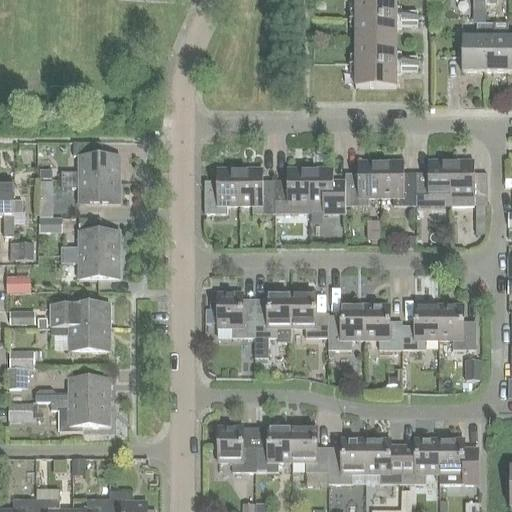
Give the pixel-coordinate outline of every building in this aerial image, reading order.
[(395,0),(354,0),(355,21),(417,21),(417,14),(400,14),(400,15),(396,15),(395,0)] [(472,0),(473,12),(484,12),(483,0),(472,0)] [(417,21),(355,21),(355,44),(396,43),(396,28),(400,28),(400,29),(417,29),(417,21)] [(461,74),(484,74),(484,26),(476,26),(476,40),(461,40),(461,74)] [(508,40),(508,26),(484,26),(484,74),(507,74),(508,40)] [(396,43),(355,44),(355,66),(417,66),(417,59),(400,59),(400,60),(396,60),(396,43)] [(417,66),(355,66),(355,90),(396,90),(396,73),(400,73),(400,74),(417,74),(417,66)] [(120,158),(101,158),(101,145),(73,145),(73,158),(78,159),(78,174),(61,174),(61,183),(120,184),(120,158)] [(368,209),(368,200),(380,201),(380,164),(357,164),(357,177),(345,177),(345,183),(345,209),(368,209)] [(417,176),(403,176),(403,164),(380,164),(380,201),(393,201),(393,209),(416,209),(417,176)] [(451,164),(428,164),(428,176),(417,176),(416,209),(450,209),(451,164)] [(474,177),(474,164),(451,164),(450,209),(450,212),(474,212),(474,209),(487,209),(487,177),(474,177)] [(53,171),(41,171),(41,179),(53,180),(53,171)] [(274,184),(262,184),(262,171),(239,172),(239,209),(252,208),(252,217),(274,217),(274,184)] [(297,217),(297,208),(312,208),(312,171),(286,171),(287,183),(274,184),(274,217),(297,217)] [(345,183),(333,183),(332,171),(312,171),(312,208),(322,208),(322,216),(345,216),(345,209),(345,183)] [(227,217),(227,209),(239,209),(239,172),(216,172),(216,184),(204,184),(204,217),(227,217)] [(120,184),(61,183),(61,190),(78,190),(78,207),(120,207),(120,184)] [(4,240),(13,240),(13,185),(0,184),(0,218),(4,219),(4,240)] [(52,221),(53,220),(53,199),(39,199),(40,221),(52,221)] [(52,221),(40,221),(40,236),(52,236),(52,221)] [(61,258),(120,258),(120,234),(78,234),(78,250),(61,250),(61,258)] [(416,252),(416,239),(404,239),(404,252),(416,252)] [(34,247),(10,247),(10,264),(34,264),(34,247)] [(120,258),(61,258),(61,266),(78,266),(78,283),(119,283),(120,258)] [(31,295),(30,279),(7,280),(7,296),(31,295)] [(242,302),(242,296),(217,296),(217,331),(232,331),(232,341),(254,341),(254,317),(255,302),(242,302)] [(267,302),(255,302),(254,317),(254,341),(254,361),(268,361),(268,341),(278,341),(284,345),(291,345),(291,331),(291,296),(267,296),(267,302)] [(328,353),(328,341),(328,319),(328,317),(316,317),(316,296),(291,296),(291,331),(305,331),(305,341),(315,341),(315,354),(328,355),(328,353)] [(110,331),(110,306),(68,306),(68,322),(51,322),(51,330),(110,331)] [(351,353),(351,344),(365,344),(365,308),(340,308),(340,319),(328,319),(328,341),(328,353),(351,353)] [(402,329),(402,325),(389,325),(389,308),(365,308),(365,344),(379,344),(379,353),(402,354),(401,329),(402,329)] [(425,354),(425,344),(438,344),(438,308),(414,308),(414,329),(402,329),(401,329),(402,354),(425,354)] [(475,354),(475,325),(463,325),(463,308),(438,308),(438,344),(452,344),(452,354),(475,354)] [(205,325),(215,325),(215,311),(205,311),(205,325)] [(34,314),(10,315),(10,327),(34,326),(34,314)] [(47,331),(47,321),(38,322),(38,331),(47,331)] [(68,338),(68,355),(110,355),(110,331),(51,330),(51,338),(68,338)] [(33,371),(33,354),(9,354),(10,371),(33,371)] [(466,384),(481,384),(481,362),(466,362),(466,384)] [(28,371),(9,372),(9,392),(21,391),(28,391),(28,371)] [(35,405),(50,405),(110,405),(110,381),(68,381),(68,397),(56,397),(52,393),(39,393),(35,397),(35,405)] [(82,430),(110,430),(110,405),(50,405),(50,413),(58,413),(58,435),(82,435),(82,430)] [(10,406),(10,422),(32,423),(32,406),(10,406)] [(255,476),(255,451),(243,451),(243,430),(218,430),(218,466),(232,466),(232,476),(255,476)] [(292,466),(292,430),(267,430),(267,451),(255,451),(255,476),(278,476),(278,466),(292,466)] [(328,476),(329,476),(329,463),(329,451),(316,451),(316,430),(292,430),(292,466),(306,466),(306,476),(328,476)] [(329,463),(329,476),(328,476),(328,487),(352,487),(352,477),(365,477),(365,442),(341,442),(341,451),(329,451),(329,463)] [(390,442),(365,442),(365,477),(379,477),(379,487),(402,487),(402,450),(390,450),(390,442)] [(414,450),(402,450),(402,487),(425,487),(425,477),(439,477),(439,442),(414,442),(414,450)] [(476,451),(464,451),(464,442),(439,442),(439,477),(439,487),(476,487),(476,451)] [(85,479),(85,461),(72,461),(72,479),(85,479)] [(125,468),(117,463),(112,471),(120,476),(125,468)] [(58,511),(59,492),(36,492),(36,502),(35,511),(58,511)] [(146,511),(147,505),(132,505),(132,494),(109,495),(109,503),(110,503),(109,511),(146,511)] [(35,511),(36,502),(13,502),(13,511),(35,511)] [(109,503),(86,503),(86,511),(109,511),(110,503),(109,503)]
